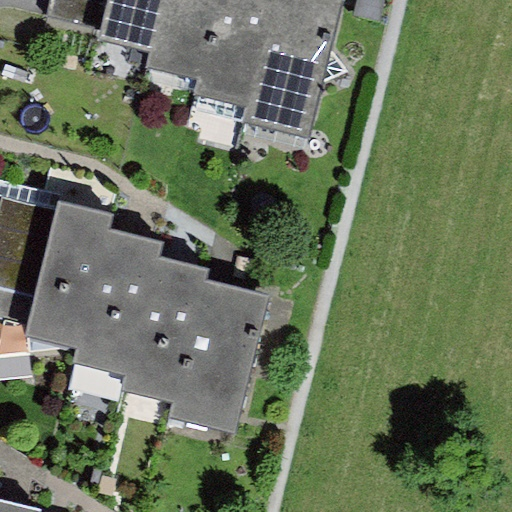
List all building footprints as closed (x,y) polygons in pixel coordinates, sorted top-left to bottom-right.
[(105,0),(46,0),(43,15),(99,28),(105,0)] [(105,0),(99,28),(151,41),(161,0),(105,0)] [(161,0),(151,41),(147,56),(197,68),(214,0),(161,0)] [(214,0),(197,68),(194,79),(246,93),(270,0),(214,0)] [(270,0),(246,93),(243,106),(310,124),(342,0),(270,0)] [(357,0),(355,9),(381,15),(384,0),(357,0)] [(0,188),(0,316),(26,323),(57,202),(0,188)] [(57,202),(26,323),(30,349),(78,337),(109,217),(113,201),(61,188),(57,202)] [(160,231),(109,217),(78,337),(73,355),(123,368),(158,242),(160,231)] [(211,256),(158,242),(123,368),(121,376),(174,391),(208,267),(211,256)] [(271,283),(208,267),(174,391),(170,410),(236,426),(271,283)] [(23,493),(0,486),(0,511),(35,511),(36,511),(40,498),(23,493)]
